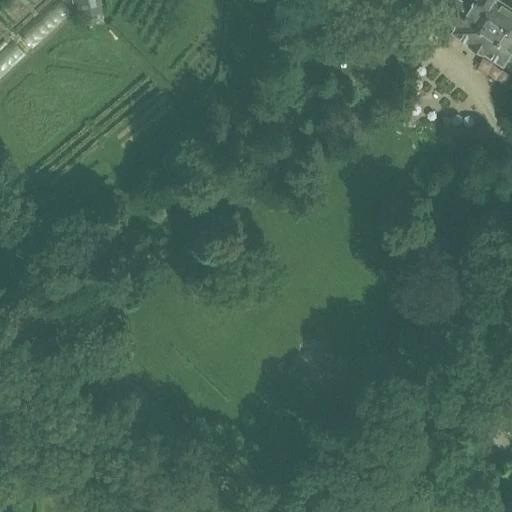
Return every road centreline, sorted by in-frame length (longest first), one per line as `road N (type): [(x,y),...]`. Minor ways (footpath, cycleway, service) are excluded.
road 1 (unclassified): [(334,511),(455,384),(511,277)]
road 2 (secondary): [(173,511),(0,357)]
road 3 (track): [(418,0),(449,60),(489,101)]
